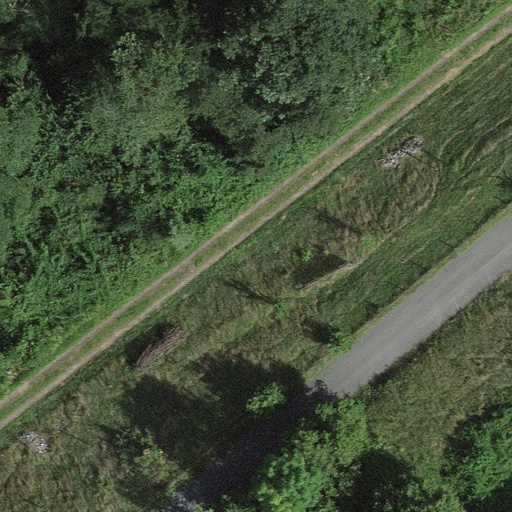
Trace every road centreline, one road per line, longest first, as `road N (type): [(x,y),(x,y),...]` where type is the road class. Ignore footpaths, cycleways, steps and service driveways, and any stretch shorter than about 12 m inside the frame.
road 1 (track): [(511,14),(0,410)]
road 2 (residential): [(177,511),(511,230)]
